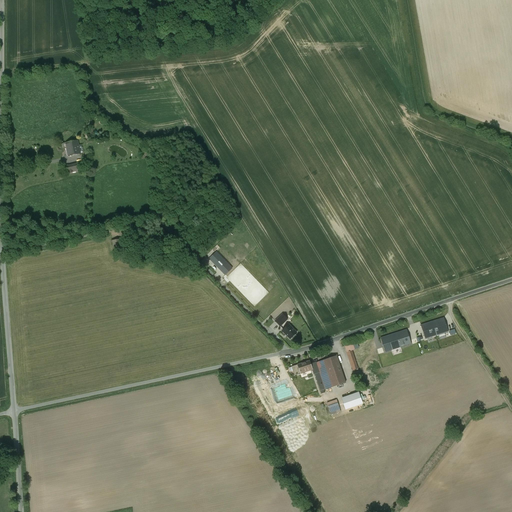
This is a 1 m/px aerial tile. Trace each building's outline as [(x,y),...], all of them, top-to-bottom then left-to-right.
[(77,141),(66,144),(69,156),(81,153),(81,151),(80,151),(77,141)] [(82,170),(80,163),(65,167),(65,174),(82,170)] [(123,236),(115,238),(118,250),(126,248),(123,236)] [(216,252),(209,259),(238,288),(244,282),(241,279),(241,278),(216,252)] [(283,330),(289,325),(286,321),(288,319),(283,314),(279,318),(275,314),(268,321),(271,325),(275,321),(283,330)] [(421,325),(426,339),(448,332),(444,318),(421,325)] [(289,325),(283,330),(282,331),(290,339),(297,333),(289,325)] [(381,338),(385,352),(411,344),(407,330),(381,338)] [(353,344),(345,346),(353,371),(358,369),(352,350),(355,350),(353,344)] [(336,356),(311,365),(312,369),(320,391),(346,383),(336,356)] [(295,376),(312,369),(311,365),(310,361),(292,367),(295,376)] [(337,400),(327,403),(331,413),(340,409),(337,400)]
